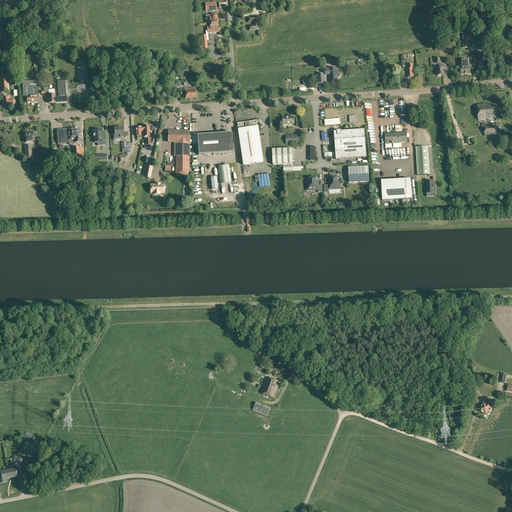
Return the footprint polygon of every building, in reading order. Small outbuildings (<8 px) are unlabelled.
[(212,15),(205,15),(206,20),(209,20),(209,23),(218,22),(217,13),(211,13),(212,15)] [(249,26),(250,31),(258,30),(256,17),(248,18),(249,22),(253,22),(254,25),(249,26)] [(201,35),(202,47),(207,46),(207,41),(208,41),(207,33),(219,32),(218,28),(218,22),(209,23),(210,27),(206,27),(207,31),(206,31),(206,35),(205,35),(201,35)] [(462,49),(469,49),(469,42),(474,42),(474,34),(463,33),(462,49)] [(460,56),(461,75),(470,74),(469,56),(460,56)] [(338,73),(336,73),(336,68),(324,69),(324,74),(325,76),(330,75),(331,82),(337,82),(337,78),(339,77),(340,76),(340,74),(338,73)] [(56,99),(57,103),(66,102),(67,102),(68,101),(67,97),(66,96),(63,96),(63,94),(63,92),(66,92),(66,88),(66,80),(60,80),(60,90),(58,90),(59,99),(56,99)] [(31,104),(32,104),(34,104),(34,103),(38,102),(37,81),(22,82),(23,97),(27,97),(27,103),(31,103),(31,104)] [(185,93),(186,99),(196,98),(195,92),(195,88),(185,89),(186,93),(185,93)] [(48,99),(48,103),(55,103),(57,103),(56,99),(59,99),(58,90),(57,90),(58,97),(55,97),(55,94),(54,90),(46,90),(47,99),(48,99)] [(6,108),(7,108),(8,107),(8,106),(10,106),(10,105),(12,105),(14,105),(14,103),(15,102),(14,101),(13,100),(12,99),(9,99),(9,98),(6,99),(5,96),(2,96),(2,106),(6,106),(6,107),(6,108)] [(477,105),(479,120),(486,120),(486,119),(497,118),(496,104),(485,105),(477,105)] [(371,107),(366,110),(369,118),(375,116),(371,107)] [(349,119),(349,127),(355,127),(355,124),(358,124),(358,117),(352,118),(349,119)] [(374,119),(369,122),(371,125),(368,127),(371,132),(374,130),(372,127),(377,124),(374,119)] [(237,130),(243,165),(263,162),(257,127),(256,121),(257,121),(236,124),(237,124),(238,130),(237,130)] [(484,134),(484,136),(497,135),(497,133),(497,128),(497,127),(496,125),(484,126),(484,127),(484,128),(484,134)] [(120,136),(120,137),(123,137),(123,128),(114,129),(115,135),(115,137),(120,136)] [(79,129),(57,130),(57,144),(69,143),(69,145),(76,144),(76,143),(81,143),(81,136),(83,136),(83,130),(79,130),(79,129)] [(97,142),(97,146),(105,145),(105,140),(102,140),(101,130),(92,130),(92,137),(94,137),(94,142),(97,142)] [(334,132),(336,159),(366,157),(364,130),(341,132),(341,131),(337,131),(337,132),(334,132)] [(25,133),(26,143),(30,142),(32,142),(32,139),(33,139),(33,138),(36,138),(36,132),(33,132),(25,133)] [(168,142),(189,142),(189,132),(168,132),(168,142)] [(385,134),(386,144),(393,144),(393,143),(407,142),(406,132),(401,132),(401,134),(385,134)] [(232,141),(232,133),(222,134),(197,135),(198,155),(233,153),(232,141)] [(285,136),(286,144),(301,143),(301,135),(285,136)] [(73,148),(73,156),(82,155),(82,147),(73,148)] [(429,175),(430,175),(428,147),(416,147),(417,176),(418,176),(429,175)] [(272,150),(273,165),(293,164),(292,149),(272,150)] [(176,176),(188,176),(188,152),(184,152),(176,152),(176,172),(176,176)] [(224,163),(219,164),(223,181),(231,179),(228,170),(226,163),(225,164),(224,163)] [(152,167),(145,166),(143,179),(150,180),(152,167)] [(348,168),(349,183),(369,182),(369,167),(348,168)] [(325,185),(325,192),(329,192),(329,189),(339,189),(339,177),(331,178),(328,179),(329,185),(325,185)] [(318,190),(318,193),(323,192),(322,185),(318,186),(318,179),(315,179),(315,178),(307,179),(308,190),(318,190)] [(381,180),(382,200),(412,199),(410,179),(381,180)] [(426,194),(435,194),(434,182),(425,182),(425,187),(426,187),(426,190),(426,194)] [(153,195),(159,195),(159,193),(164,193),(164,185),(151,185),(150,193),(153,193),(153,195)] [(261,393),(273,398),(279,382),(267,377),(261,393)] [(479,411),(486,415),(488,412),(489,412),(492,408),(490,407),(487,405),(486,404),(487,403),(486,403),(486,402),(483,401),(482,402),(480,405),(479,406),(481,407),(479,411)] [(253,411),(267,417),(270,408),(256,402),(253,411)] [(23,438),(30,442),(34,436),(27,432),(23,438)] [(20,452),(30,458),(36,448),(26,442),(20,452)] [(13,457),(14,465),(23,463),(21,456),(13,457)] [(11,470),(8,471),(9,474),(10,474),(10,478),(17,477),(16,469),(15,470),(14,466),(10,466),(11,470)] [(0,472),(2,482),(7,482),(6,479),(10,478),(10,474),(9,474),(8,471),(0,472)]
